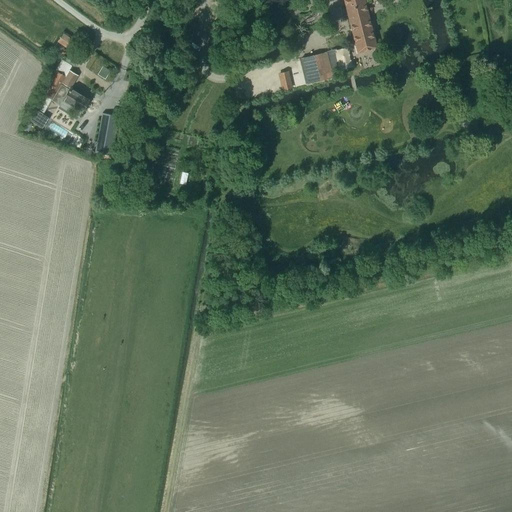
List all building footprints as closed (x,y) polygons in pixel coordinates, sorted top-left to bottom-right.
[(344,0),(357,52),(377,47),(365,0),(344,0)] [(57,42),(65,47),(65,48),(71,39),(63,33),(57,42)] [(57,42),(52,49),(59,54),(64,47),(57,42)] [(333,77),(327,52),(302,59),(308,84),(333,77)] [(40,91),(39,93),(51,100),(60,105),(63,100),(81,111),(89,98),(70,87),(77,75),(69,70),(72,65),(73,66),(75,63),(67,58),(65,61),(62,60),(55,71),(53,70),(40,91)] [(279,73),(283,89),(292,87),(287,71),(279,73)] [(34,108),(27,119),(42,128),(49,118),(42,114),(43,113),(43,114),(51,100),(39,93),(31,106),(34,108)] [(26,121),(22,129),(28,131),(32,124),(26,121)] [(75,136),(70,145),(77,149),(82,141),(75,136)]
